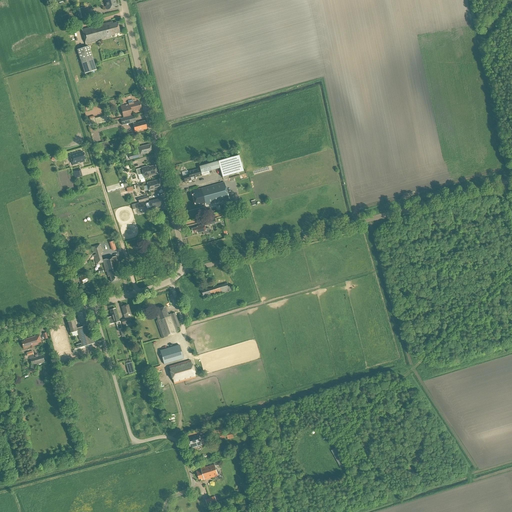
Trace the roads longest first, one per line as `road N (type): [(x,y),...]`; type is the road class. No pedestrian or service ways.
road 1 (track): [(370,219),(412,368),(400,360),(189,422),(168,437)]
road 2 (unclassified): [(184,270),(511,180)]
road 3 (track): [(46,0),(135,292)]
road 4 (tertiary): [(184,270),(122,0)]
road 5 (residential): [(164,511),(192,484),(182,448),(166,436),(131,438),(92,304)]
road 6 (track): [(183,326),(371,272)]
road 7 (track): [(148,439),(148,446),(0,485)]
